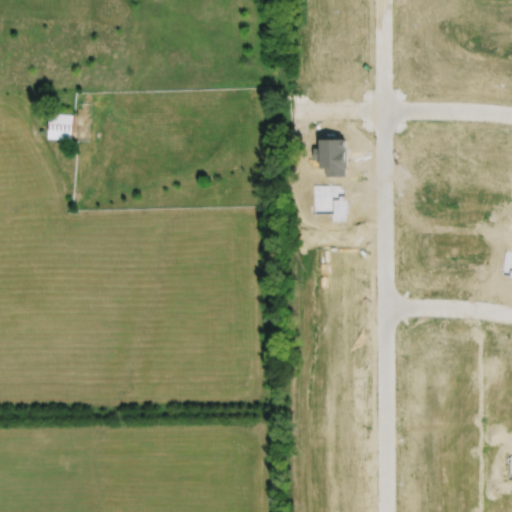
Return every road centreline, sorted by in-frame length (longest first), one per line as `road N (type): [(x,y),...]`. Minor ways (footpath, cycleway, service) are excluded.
road 1 (residential): [(388,511),(385,0)]
road 2 (residential): [(300,108),(511,115)]
road 3 (residential): [(511,312),(387,309)]
